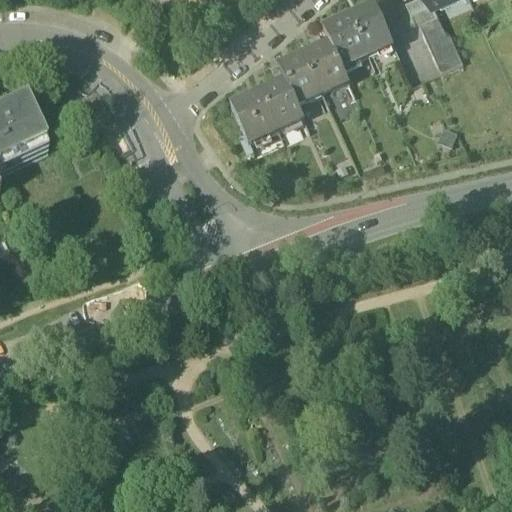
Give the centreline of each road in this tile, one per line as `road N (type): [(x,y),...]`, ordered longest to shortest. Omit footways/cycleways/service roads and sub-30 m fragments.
road 1 (residential): [(238,279),(374,221),(511,186)]
road 2 (residential): [(238,279),(0,375)]
road 3 (residential): [(320,0),(156,138)]
road 4 (residential): [(0,41),(67,49),(107,72),(156,138)]
road 5 (residential): [(156,138),(238,279)]
